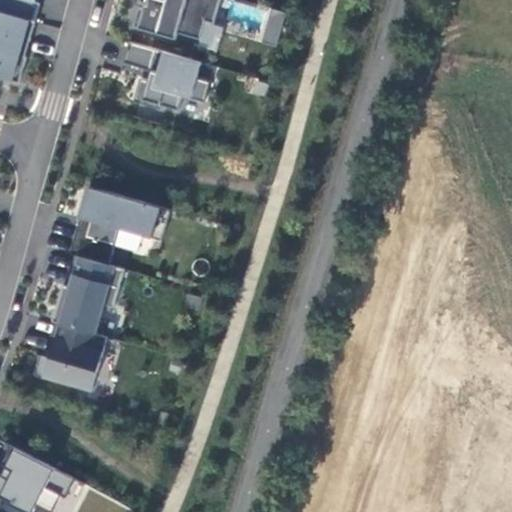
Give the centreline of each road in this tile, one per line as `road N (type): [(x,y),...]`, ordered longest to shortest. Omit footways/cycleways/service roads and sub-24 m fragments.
road 1 (tertiary): [(248,511),(405,0)]
road 2 (residential): [(50,145),(0,295)]
road 3 (residential): [(88,0),(50,145)]
